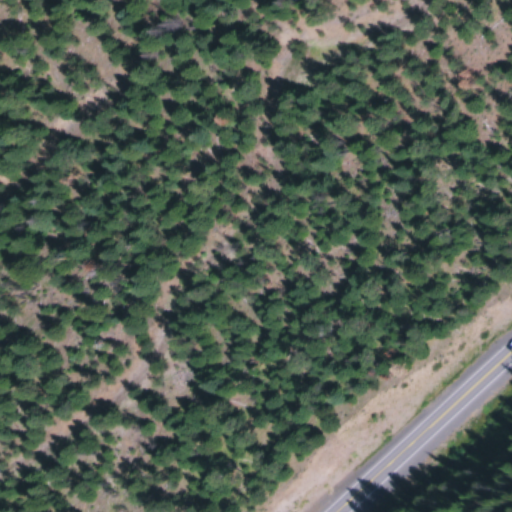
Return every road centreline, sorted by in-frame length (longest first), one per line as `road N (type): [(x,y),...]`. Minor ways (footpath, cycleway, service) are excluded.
road 1 (track): [(325,0),(184,218),(113,355),(29,457),(0,475)]
road 2 (primary): [(511,366),(356,511)]
